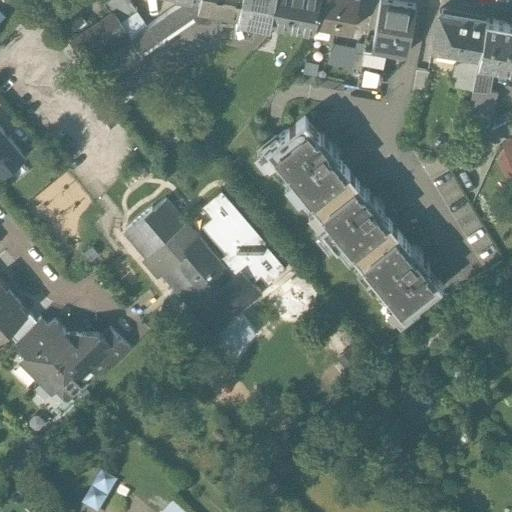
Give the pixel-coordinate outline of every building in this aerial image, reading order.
[(107,0),(104,3),(110,12),(112,10),(119,21),(136,9),(129,0),(107,0)] [(193,16),(182,0),(147,25),(130,36),(141,51),(193,16)] [(182,0),(193,16),(195,19),(210,22),(213,6),(199,3),(199,0),(182,0)] [(239,0),(199,0),(199,3),(213,6),(237,11),(239,0)] [(248,26),(255,14),(268,17),(271,0),(239,0),(237,11),(235,23),(248,26)] [(316,0),(271,0),(268,17),(312,25),(316,0)] [(358,0),(316,0),(312,25),(328,28),(329,23),(354,28),(358,0)] [(416,3),(396,0),(380,0),(372,45),(385,47),(407,51),(416,3)] [(472,58),(477,60),(485,17),(439,8),(432,45),(434,45),(474,53),(472,58)] [(147,25),(136,9),(119,21),(130,36),(147,25)] [(119,21),(112,10),(110,12),(70,40),(84,60),(112,40),(116,46),(130,36),(119,21)] [(81,12),(61,26),(68,35),(87,20),(81,12)] [(511,22),(485,17),(477,60),(495,63),(511,66),(511,22)] [(141,51),(130,36),(116,46),(102,56),(115,75),(143,56),(140,52),(141,51)] [(357,40),(356,46),(353,66),(361,68),(363,55),(365,43),(366,42),(357,40)] [(356,46),(332,41),(328,62),(353,66),(356,46)] [(385,47),(372,45),(365,43),(363,55),(383,59),(385,47)] [(477,60),(472,58),(455,63),(453,75),(474,79),(477,60)] [(495,63),(477,60),(474,79),(472,87),(490,90),(495,63)] [(378,68),(364,65),(361,80),(375,82),(378,68)] [(429,71),(417,68),(412,91),(425,94),(429,71)] [(490,90),(472,87),(468,108),(493,113),(497,92),(490,90)] [(320,132),(305,113),(266,144),(326,220),(320,224),(337,246),(343,241),(404,317),(442,286),(427,266),(429,265),(412,243),(410,245),(382,210),(384,208),(368,187),(365,189),(337,153),(339,152),(322,130),(320,132)] [(23,153),(0,125),(0,168),(3,172),(23,153)] [(511,182),(511,181),(511,137),(506,141),(499,156),(511,182)] [(27,203),(35,212),(45,203),(57,215),(73,199),(84,210),(94,200),(63,168),(27,203)] [(182,217),(165,197),(153,207),(151,206),(124,229),(146,255),(144,257),(160,275),(163,272),(212,330),(214,329),(235,353),(261,331),(243,310),(265,292),(253,278),(260,272),(268,281),(284,267),(263,242),(265,240),(221,189),(203,204),(212,215),(203,222),(228,251),(218,259),(186,222),(184,224),(180,219),(182,217)] [(0,303),(14,292),(0,275),(0,303)] [(29,309),(14,292),(0,303),(0,333),(10,326),(27,310),(29,309)] [(37,320),(27,310),(10,326),(19,336),(20,335),(37,320)] [(49,327),(39,318),(37,320),(20,335),(30,345),(49,327)] [(30,356),(45,371),(74,342),(85,332),(69,330),(66,333),(55,321),(49,327),(30,345),(35,351),(30,356)] [(131,353),(108,331),(101,337),(90,349),(102,361),(113,372),(131,353)] [(85,332),(74,342),(45,371),(68,394),(102,361),(90,349),(101,337),(96,332),(85,332)] [(359,362),(347,348),(338,355),(350,369),(359,362)] [(102,473),(83,505),(94,511),(100,511),(118,482),(102,473)]
